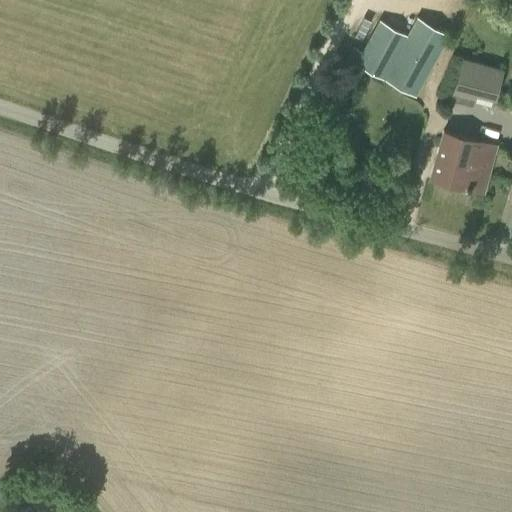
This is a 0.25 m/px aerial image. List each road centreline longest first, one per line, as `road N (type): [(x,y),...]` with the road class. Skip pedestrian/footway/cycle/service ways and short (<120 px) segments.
road 1 (unclassified): [(511,257),(0,112)]
road 2 (track): [(265,193),(311,83),(359,0)]
